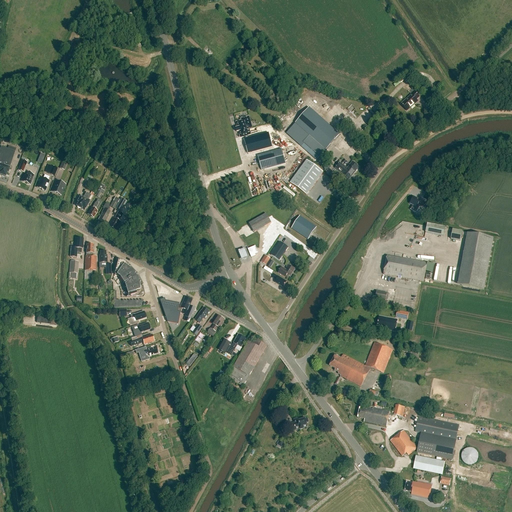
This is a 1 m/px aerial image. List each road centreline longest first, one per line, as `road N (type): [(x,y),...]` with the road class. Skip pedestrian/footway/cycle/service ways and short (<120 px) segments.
road 1 (unclassified): [(269,333),(403,140),(511,42)]
road 2 (primary): [(229,272),(153,0)]
road 3 (unclassified): [(192,511),(211,477),(149,267)]
road 4 (track): [(511,140),(475,143),(440,158),(377,240)]
road 5 (secondary): [(0,189),(149,267)]
road 6 (primary): [(366,461),(269,333)]
road 7 (track): [(511,112),(462,116),(386,161)]
